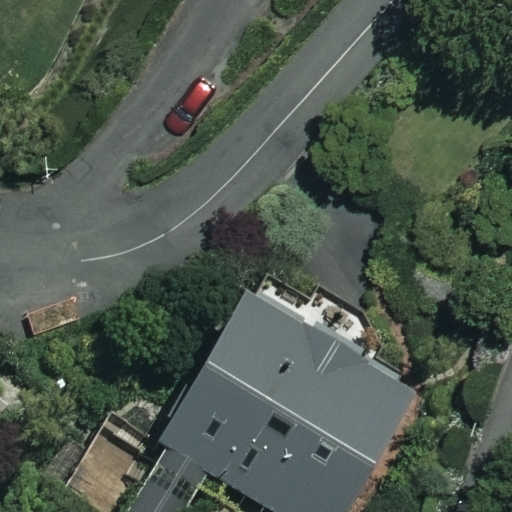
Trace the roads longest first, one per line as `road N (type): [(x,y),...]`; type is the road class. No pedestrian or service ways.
road 1 (residential): [(2,263),(57,269),(159,238),(220,188),(391,0)]
road 2 (residential): [(225,0),(169,90),(2,263)]
